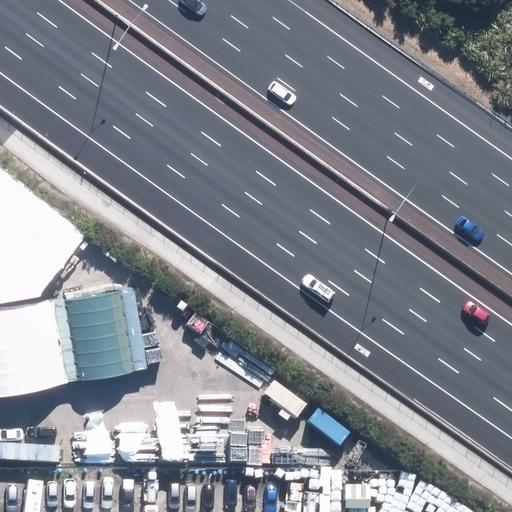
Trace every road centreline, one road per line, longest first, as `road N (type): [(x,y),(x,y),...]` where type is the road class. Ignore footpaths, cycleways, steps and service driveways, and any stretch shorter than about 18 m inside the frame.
road 1 (motorway): [(511,380),(0,10)]
road 2 (motorway): [(211,0),(511,216)]
